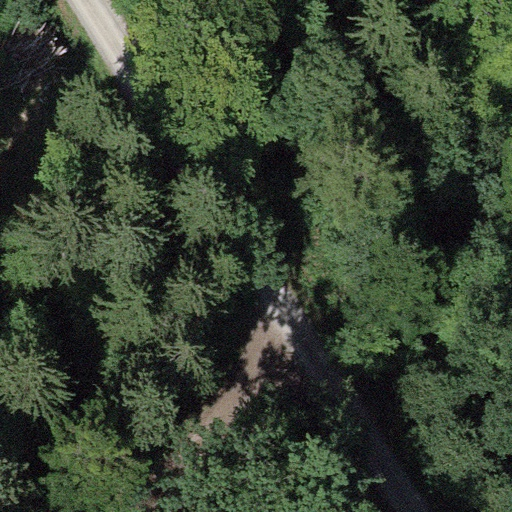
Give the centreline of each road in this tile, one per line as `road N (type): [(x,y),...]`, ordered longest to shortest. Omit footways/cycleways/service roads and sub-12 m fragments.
road 1 (track): [(416,511),(311,334),(91,0)]
road 2 (track): [(311,334),(155,511)]
